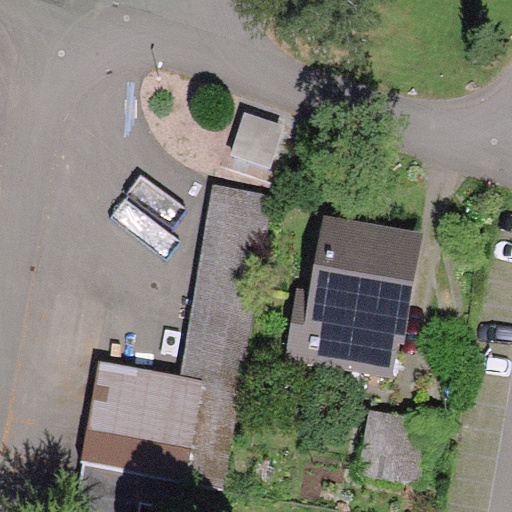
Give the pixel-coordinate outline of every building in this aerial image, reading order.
[(246,115),(232,159),(270,172),(285,128),(246,115)] [(211,187),(183,380),(197,382),(234,387),(262,194),(211,187)] [(312,302),(298,299),(287,363),(394,381),(418,240),(326,224),(312,302)] [(183,380),(102,368),(81,509),(104,511),(177,511),(197,382),(183,380)] [(431,427),(373,418),(362,481),(420,490),(431,427)]
